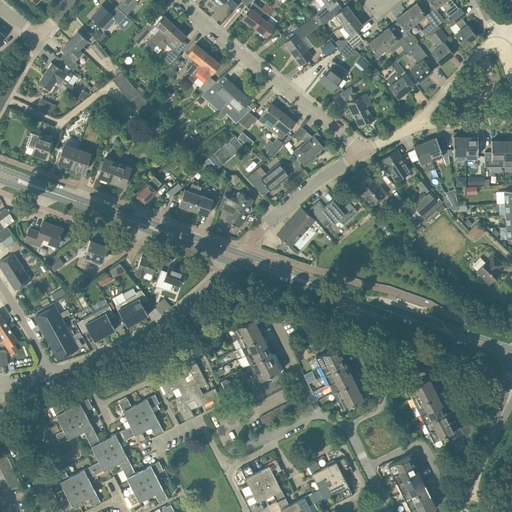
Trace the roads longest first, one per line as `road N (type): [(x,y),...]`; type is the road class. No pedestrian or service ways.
road 1 (primary): [(511,355),(233,256)]
road 2 (residential): [(363,150),(179,0)]
road 3 (unclassified): [(50,376),(152,332),(206,291),(233,256)]
road 4 (primary): [(233,256),(44,189)]
road 5 (unclassified): [(233,256),(281,208),(363,150)]
road 6 (residential): [(222,460),(205,425),(161,447),(193,511)]
road 7 (tertiary): [(457,511),(511,387)]
road 8 (residential): [(472,421),(439,368),(379,397)]
road 9 (residential): [(417,126),(500,37)]
road 10 (residential): [(58,511),(44,484),(33,483),(0,411)]
